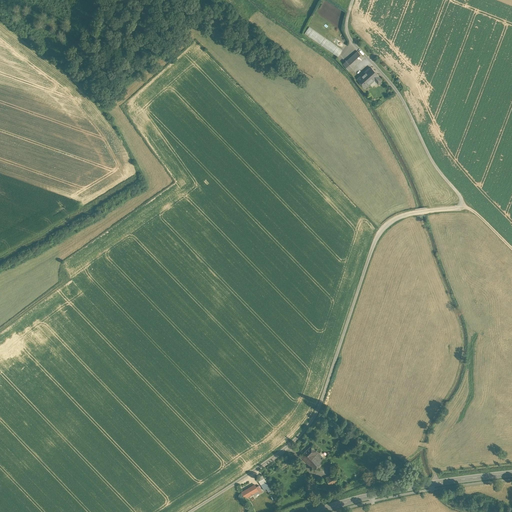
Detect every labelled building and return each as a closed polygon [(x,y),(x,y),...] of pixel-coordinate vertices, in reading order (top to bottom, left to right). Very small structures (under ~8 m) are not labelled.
[(386,0),(383,8),(392,11),(395,0),(386,0)] [(399,0),(395,13),(403,15),(408,0),(399,0)] [(410,0),(404,16),(412,19),(419,0),(410,0)] [(304,34),(338,57),(343,50),(309,27),(304,34)] [(364,58),(358,51),(355,54),(361,60),(364,58)] [(361,60),(355,54),(350,58),(356,65),(361,60)] [(356,65),(350,58),(347,61),(353,68),(356,65)] [(353,68),(347,61),(343,64),(349,71),(353,68)] [(371,67),(357,79),(365,88),(370,84),(374,80),(378,84),(382,80),(378,76),(371,67)] [(311,445),(300,455),(308,464),(311,462),(308,459),(312,455),(312,456),(315,453),(317,455),(319,453),(311,445)] [(315,453),(312,456),(312,455),(308,459),(311,462),(308,464),(314,470),(325,460),(319,453),(317,455),(315,453)] [(334,473),(326,478),(330,486),(332,489),(340,484),(334,473)] [(308,475),(300,480),(301,481),(299,483),(301,485),(310,479),(308,475)] [(326,478),(321,480),(326,488),(330,486),(326,478)] [(266,481),(261,484),(264,490),(269,487),(266,481)] [(252,486),(242,492),(246,498),(254,493),(255,495),(259,493),(256,487),(255,485),(253,487),(252,486)]
